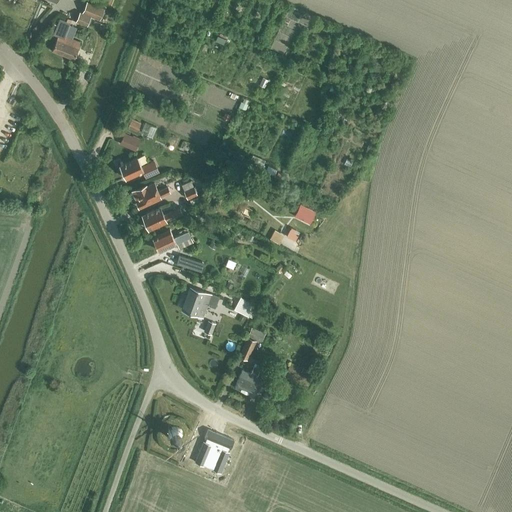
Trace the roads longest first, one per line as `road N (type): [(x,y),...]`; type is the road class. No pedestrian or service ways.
road 1 (residential): [(168,370),(64,122),(0,43)]
road 2 (unclassified): [(440,511),(280,441)]
road 3 (residential): [(168,370),(149,388),(105,511)]
road 4 (residential): [(280,441),(208,407),(168,370)]
